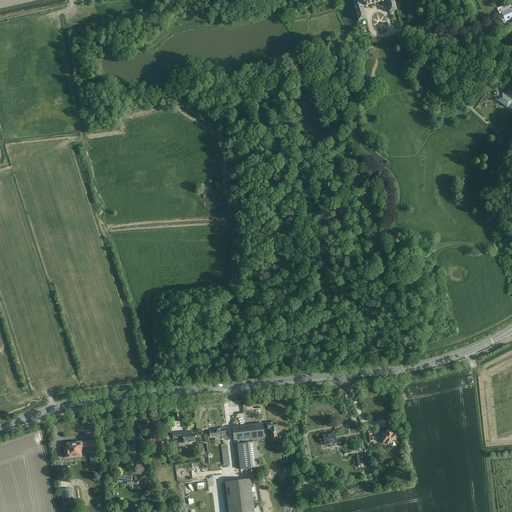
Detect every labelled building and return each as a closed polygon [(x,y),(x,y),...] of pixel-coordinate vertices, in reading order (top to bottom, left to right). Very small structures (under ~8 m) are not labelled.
[(383,3),(383,2),(384,2),(385,2),(386,2),(386,3),(387,3),(387,4),(389,13),(396,11),(393,0),(361,0),(353,2),(358,21),(365,19),(363,10),(362,10),(362,9),(363,9),(363,8),(363,7),(364,7),(365,8),(367,7),(367,6),(369,6),(370,9),(379,6),(378,3),(380,3),(382,3),(383,3)] [(507,6),(498,10),(504,22),(511,18),(511,7),(509,9),(507,6)] [(506,97),(502,94),(501,95),(496,91),(493,96),(497,100),(497,101),(507,108),(508,107),(511,110),(511,102),(511,101),(511,100),(508,98),(509,96),(511,97),(511,96),(511,88),(510,87),(505,93),(507,95),(506,97)] [(276,422),(267,423),(268,429),(271,429),(271,432),(273,432),(273,433),(270,434),(271,441),(277,440),(276,432),(277,432),(277,428),(276,422)] [(264,437),(262,424),(247,425),(249,439),(257,438),(264,437)] [(247,425),(232,427),(233,441),(236,440),(240,470),(261,467),(257,438),(249,439),(247,425)] [(217,435),(222,435),(222,439),(227,438),(227,434),(226,428),(216,429),(216,430),(209,431),(210,437),(217,436),(217,435)] [(184,442),(195,441),(194,431),(190,432),(190,430),(187,431),(187,432),(182,433),(177,434),(177,432),(171,433),(172,439),(183,437),(184,442)] [(385,444),(396,442),(394,433),(393,433),(393,430),(384,432),(381,433),(383,444),(385,444)] [(158,454),(165,453),(164,442),(161,443),(161,440),(160,440),(160,435),(160,434),(159,434),(157,435),(157,433),(151,434),(152,437),(149,437),(150,446),(157,446),(158,454)] [(323,439),(320,440),(320,444),(324,443),(325,445),(329,444),(329,447),(335,446),(334,444),(337,443),(335,433),(323,435),(323,439)] [(91,452),(97,452),(96,439),(90,440),(73,442),(71,442),(71,444),(65,444),(65,447),(63,447),(64,458),(81,456),(80,449),(81,449),(81,448),(90,447),(91,452)] [(223,466),(229,465),(227,444),(221,445),(223,466)] [(358,476),(363,476),(359,456),(354,457),(358,476)] [(137,485),(142,480),(139,477),(134,482),(131,482),(131,476),(117,475),(117,481),(124,481),(124,485),(131,485),(137,485)] [(254,511),(250,479),(225,482),(228,511),(254,511)]
